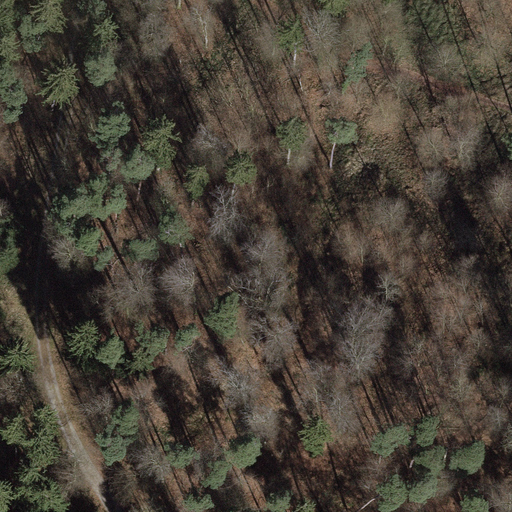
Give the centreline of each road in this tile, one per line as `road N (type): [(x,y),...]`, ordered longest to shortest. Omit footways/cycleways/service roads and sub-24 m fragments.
road 1 (track): [(112,511),(61,415),(41,312),(88,0)]
road 2 (track): [(511,110),(331,46),(253,0)]
